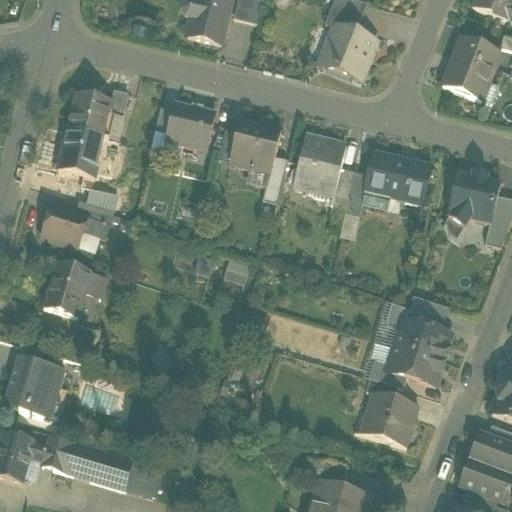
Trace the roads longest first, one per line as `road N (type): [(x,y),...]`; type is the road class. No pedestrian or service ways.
road 1 (residential): [(43,38),(381,117)]
road 2 (residential): [(511,275),(423,511)]
road 3 (residential): [(43,38),(0,206)]
road 4 (residential): [(381,117),(511,151)]
road 5 (residential): [(435,0),(381,117)]
